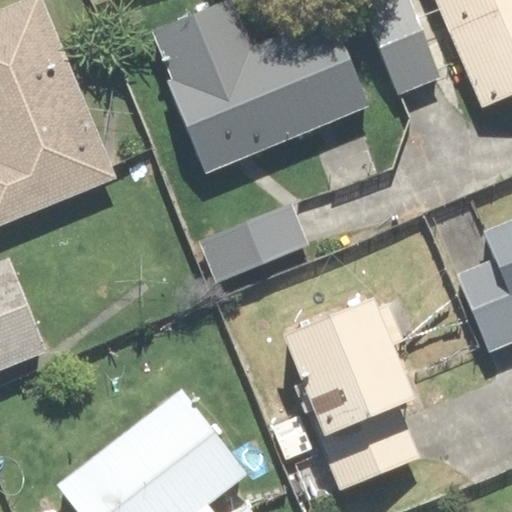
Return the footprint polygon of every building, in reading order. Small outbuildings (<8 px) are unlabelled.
[(0,231),(113,185),(36,0),(34,0),(0,14),(0,231)] [(162,86),(200,179),(366,112),(328,19),(255,48),(236,0),(147,36),(167,84),(162,86)] [(410,0),(374,0),(352,9),(388,100),(442,79),(410,0)] [(511,0),(428,0),(477,113),(509,99),(511,105),(511,0)] [(287,206),(196,244),(216,290),(306,252),(287,206)] [(453,281),(485,358),(511,346),(511,224),(479,238),(491,265),(453,281)] [(0,376),(44,360),(5,261),(0,263),(0,376)] [(368,308),(277,343),(337,499),(419,467),(398,414),(408,411),(368,308)] [(66,511),(203,511),(242,481),(174,396),(51,493),(66,511)]
